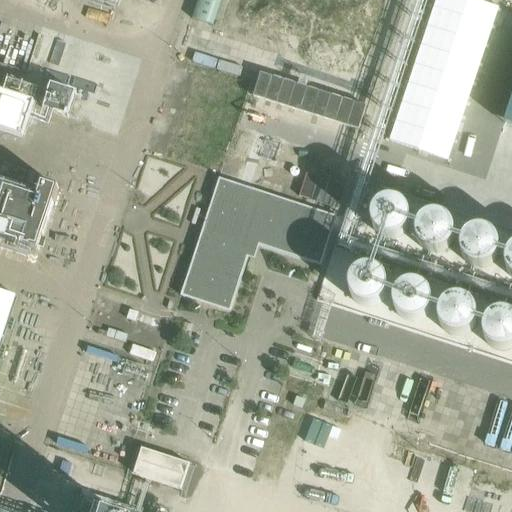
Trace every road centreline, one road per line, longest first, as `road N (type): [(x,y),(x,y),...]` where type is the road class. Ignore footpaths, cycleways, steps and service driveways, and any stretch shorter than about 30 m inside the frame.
road 1 (unknown): [(511,396),(251,341)]
road 2 (unknown): [(251,341),(206,334),(180,407),(178,435),(219,453)]
